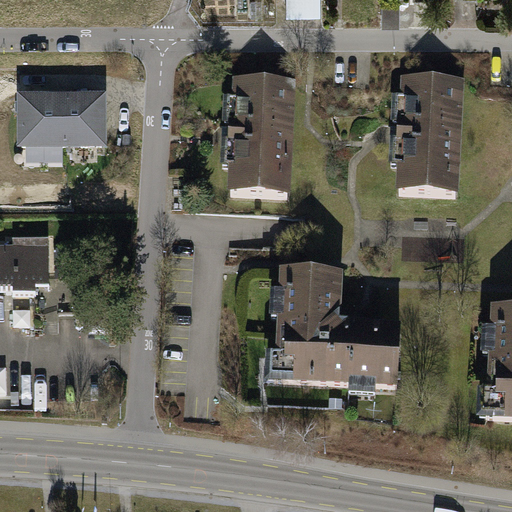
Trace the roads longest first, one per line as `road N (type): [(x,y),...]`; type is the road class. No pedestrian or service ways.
road 1 (residential): [(137,463),(149,43)]
road 2 (residential): [(149,43),(511,39)]
road 3 (primary): [(137,463),(470,511)]
road 4 (residential): [(0,50),(149,43)]
road 5 (primary): [(0,454),(137,463)]
